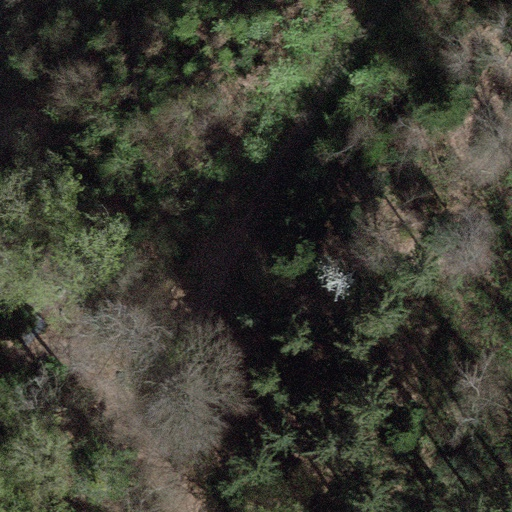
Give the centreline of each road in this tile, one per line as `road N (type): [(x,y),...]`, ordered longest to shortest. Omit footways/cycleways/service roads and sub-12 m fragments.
road 1 (track): [(416,0),(230,341)]
road 2 (track): [(230,341),(274,511)]
